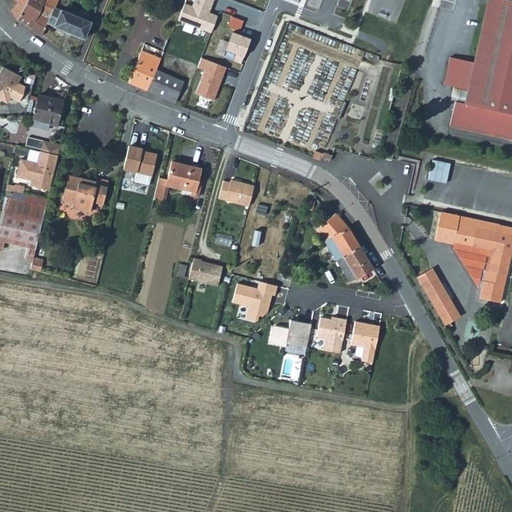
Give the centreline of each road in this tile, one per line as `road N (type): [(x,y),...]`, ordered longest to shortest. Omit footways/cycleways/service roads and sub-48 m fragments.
road 1 (track): [(0,274),(93,290),(238,343),(237,371),(246,380),(392,406),(407,406),(410,347),(424,323)]
road 2 (tertiary): [(7,22),(103,90),(311,170),(349,203),(409,298)]
road 3 (tertiary): [(409,298),(497,448)]
